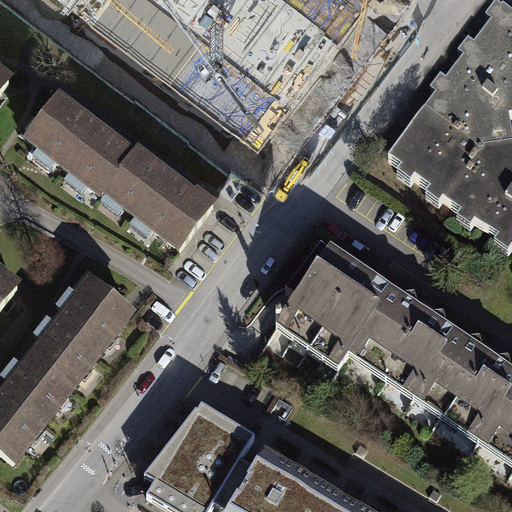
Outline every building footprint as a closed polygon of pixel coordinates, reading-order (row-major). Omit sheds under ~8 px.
[(277,129),(256,116),(328,83),(381,0),(134,0),(130,16),(205,63),(172,115),(253,166),(277,129)] [(511,22),(498,12),(384,162),(441,206),(511,254),(511,169),(508,167),(505,147),(499,148),(497,130),(504,120),(511,118),(511,22)] [(0,80),(0,98),(9,87),(0,80)] [(106,197),(133,161),(59,104),(28,144),(103,201),(106,197)] [(133,161),(106,197),(181,254),(214,210),(197,198),(194,202),(136,158),(133,161)] [(511,465),(511,376),(327,252),(278,323),(340,365),(347,354),(511,465)] [(0,277),(0,314),(18,292),(0,277)] [(33,362),(72,393),(131,318),(88,284),(75,301),(79,304),(33,362)] [(0,404),(0,456),(13,467),(72,393),(33,362),(0,404)] [(354,511),(260,455),(250,472),(236,464),(251,440),(198,408),(194,415),(193,414),(140,481),(150,487),(142,499),(163,511),(207,511),(210,508),(215,511),(354,511)]
